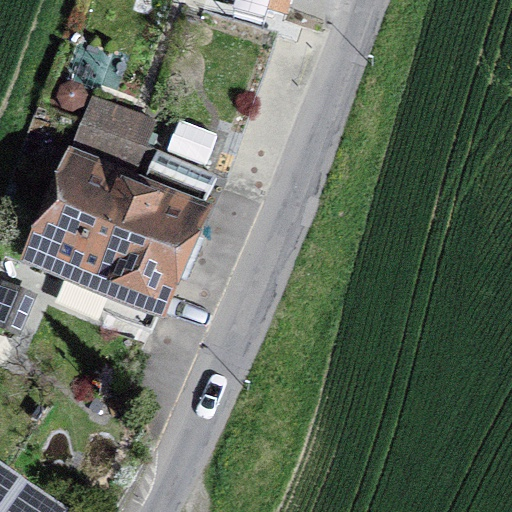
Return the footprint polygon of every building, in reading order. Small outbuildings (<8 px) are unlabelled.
[(232,0),(274,14),(278,0),(232,0)] [(218,177),(269,33),(203,10),(152,151),(158,153),(218,177)] [(152,124),(95,101),(85,125),(143,147),(152,124)] [(143,147),(85,125),(74,154),(132,177),(143,147)] [(138,200),(72,172),(36,255),(78,273),(68,297),(151,332),(218,177),(158,153),(138,200)] [(26,297),(4,287),(0,295),(0,328),(11,333),(26,297)] [(138,343),(84,320),(60,375),(115,398),(138,343)] [(63,511),(64,511),(0,467),(0,511),(63,511)]
